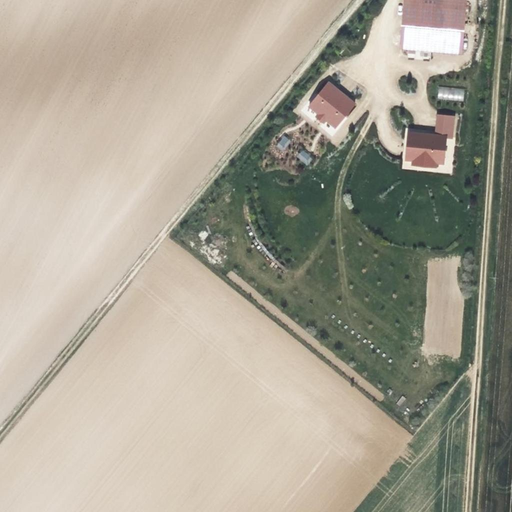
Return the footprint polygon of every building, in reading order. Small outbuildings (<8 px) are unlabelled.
[(460,50),(463,3),(411,0),(402,0),(400,46),(460,50)] [(335,74),(316,97),(342,118),(362,95),(335,74)] [(437,99),(463,101),(464,88),(438,86),(437,99)] [(435,131),(405,129),(401,170),(451,174),(456,116),(436,115),(435,131)] [(283,150),(290,140),(283,135),(276,145),(283,150)] [(301,150),(296,158),(308,165),(313,157),(301,150)]
